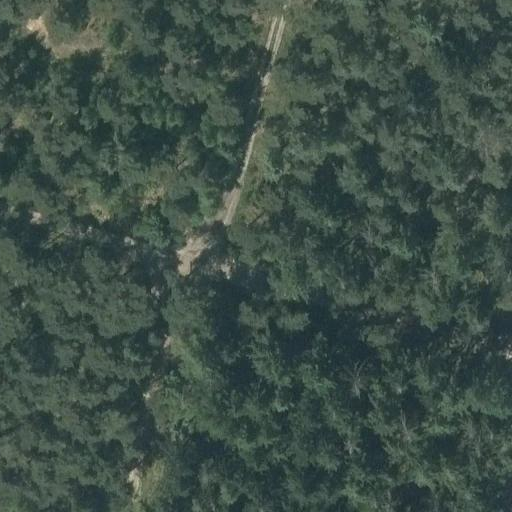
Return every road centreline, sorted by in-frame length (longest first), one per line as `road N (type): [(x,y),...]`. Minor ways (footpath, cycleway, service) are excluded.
road 1 (track): [(214,276),(511,354)]
road 2 (track): [(113,511),(187,268)]
road 3 (track): [(0,219),(187,268)]
